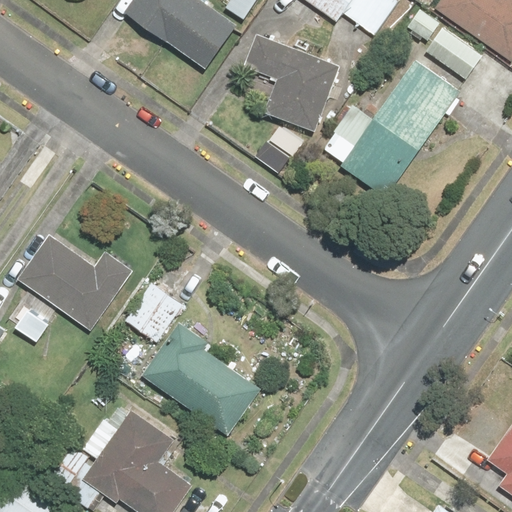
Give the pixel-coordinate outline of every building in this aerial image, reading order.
[(240,21),(210,0),(134,0),(129,9),(209,65),(240,21)] [(313,0),(341,20),(348,11),(381,34),(404,1),(402,0),(313,0)] [(511,0),(443,0),(439,5),(511,58),(511,0)] [(440,22),(420,7),(406,25),(427,41),(440,22)] [(483,53),(443,26),(426,52),(466,79),(483,53)] [(283,77),(271,108),(319,127),(344,63),(263,32),(251,65),(283,77)] [(423,57),(347,162),(389,192),(465,87),(423,57)] [(303,134),(275,122),(259,158),(287,170),(303,134)] [(55,231),(23,275),(95,327),(138,267),(109,247),(99,262),(55,231)] [(185,302),(153,277),(122,319),(153,343),(185,302)] [(49,320),(28,305),(15,325),(36,340),(49,320)] [(184,318),(147,371),(233,432),(265,386),(209,346),(213,339),(184,318)] [(56,431),(29,468),(92,511),(94,511),(109,491),(121,500),(124,495),(147,511),(176,511),(198,482),(164,458),(179,437),(136,407),(133,411),(119,402),(85,451),(56,431)] [(511,422),(489,455),(510,469),(502,480),(511,486),(511,422)] [(0,507),(6,511),(73,511),(23,475),(0,505),(0,507)]
